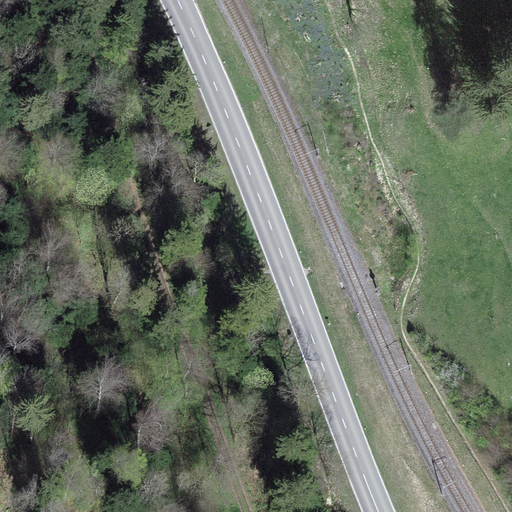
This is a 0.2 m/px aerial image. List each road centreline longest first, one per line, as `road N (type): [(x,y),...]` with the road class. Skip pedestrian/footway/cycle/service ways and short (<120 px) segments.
road 1 (primary): [(177,0),(378,511)]
road 2 (track): [(54,0),(85,37),(132,205),(244,511)]
road 3 (track): [(380,0),(406,31),(433,120)]
